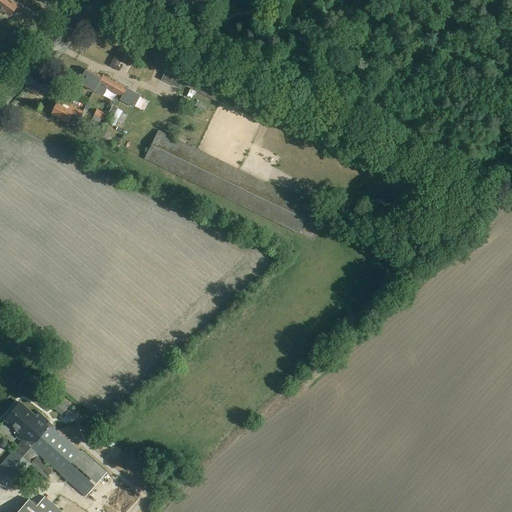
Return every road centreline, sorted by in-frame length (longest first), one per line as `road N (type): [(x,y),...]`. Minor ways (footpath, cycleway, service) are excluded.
road 1 (unclassified): [(511,199),(103,0)]
road 2 (secondary): [(0,100),(87,0)]
